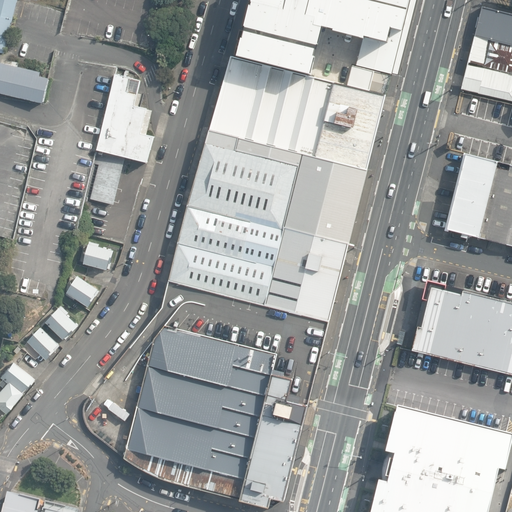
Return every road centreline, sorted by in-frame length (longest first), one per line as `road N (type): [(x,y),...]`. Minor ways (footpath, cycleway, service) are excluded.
road 1 (residential): [(217,0),(134,295),(40,416)]
road 2 (secondary): [(385,238),(316,511)]
road 3 (secondary): [(446,0),(385,238)]
road 4 (residential): [(187,511),(106,477),(40,416)]
road 5 (unclassified): [(385,238),(511,272)]
